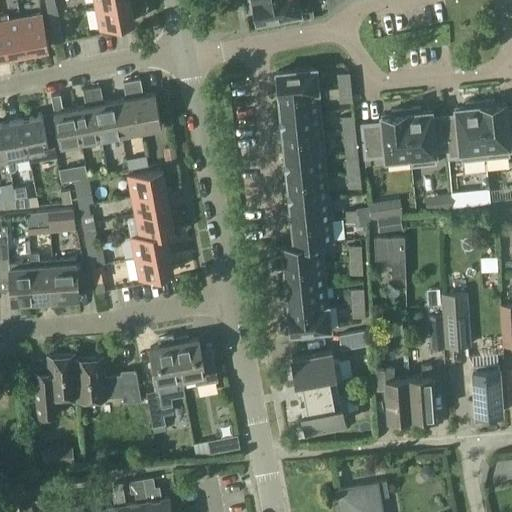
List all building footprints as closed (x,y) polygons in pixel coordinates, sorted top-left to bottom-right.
[(130,0),(96,6),(100,27),(135,21),(130,0)] [(298,0),(249,0),(251,10),(256,10),(258,20),(286,14),(288,16),(296,15),(297,12),(301,12),(298,0)] [(56,4),(47,5),(49,15),(58,13),(56,4)] [(49,47),(42,13),(20,17),(27,51),(49,47)] [(51,26),(60,24),(58,13),(49,15),(51,26)] [(27,51),(20,17),(0,20),(0,21),(6,55),(27,51)] [(405,27),(406,41),(443,40),(443,26),(405,27)] [(280,93),(318,89),(316,67),(277,71),(280,93)] [(339,87),(352,86),(350,74),(338,75),(339,87)] [(163,124),(157,90),(146,92),(143,76),(133,78),(143,128),(163,124)] [(124,80),(127,95),(116,97),(123,132),(143,128),(133,78),(124,80)] [(105,100),(101,84),(93,85),(102,136),(123,132),(116,97),(105,100)] [(84,87),(87,103),(75,105),(82,140),(102,136),(93,85),(84,87)] [(352,86),(339,87),(340,99),(353,98),(352,86)] [(332,87),(325,88),(326,98),(333,97),(332,87)] [(318,89),(280,93),(282,114),(321,110),(318,89)] [(64,107),(61,91),(51,93),(61,144),(82,140),(75,105),(64,107)] [(511,107),(506,108),(506,102),(495,103),(495,98),(480,100),(486,158),(511,155),(511,154),(510,151),(511,150),(511,107)] [(466,101),(466,106),(456,107),(457,113),(444,114),(448,149),(447,149),(448,158),(461,156),(462,159),(461,159),(462,160),(486,158),(480,100),(466,101)] [(432,116),(432,110),(421,111),(421,106),(406,107),(411,155),(412,164),(411,164),(411,165),(437,163),(436,150),(447,149),(448,149),(444,114),(432,116)] [(392,109),(392,114),(382,115),(383,121),(361,123),(365,158),(386,156),(386,158),(411,155),(406,107),(392,109)] [(321,110),(282,114),(284,135),(323,131),(321,110)] [(57,155),(53,133),(47,134),(43,114),(21,118),(28,158),(30,157),(30,160),(57,155)] [(344,130),(356,129),(355,117),(342,118),(344,130)] [(18,166),(17,160),(28,158),(21,118),(2,122),(10,161),(12,171),(14,171),(18,166)] [(0,162),(10,161),(2,122),(0,122),(0,162)] [(356,129),(344,130),(345,142),(357,141),(356,129)] [(323,131),(284,135),(286,157),(325,153),(323,131)] [(166,148),(169,158),(177,157),(175,146),(166,148)] [(76,162),(76,148),(57,148),(57,163),(76,162)] [(325,153),(286,157),(289,178),(327,174),(325,153)] [(348,173),(360,172),(359,160),(347,161),(348,173)] [(67,166),(59,168),(61,180),(69,179),(67,166)] [(167,189),(163,168),(128,174),(132,196),(167,189)] [(360,172),(348,173),(349,185),(361,184),(360,172)] [(327,174),(289,178),(291,199),(329,195),(327,174)] [(61,190),(63,202),(72,201),(70,189),(61,190)] [(167,189),(132,196),(136,216),(171,209),(167,189)] [(451,191),(441,192),(443,207),(452,206),(451,191)] [(86,193),(77,195),(79,206),(89,204),(86,193)] [(329,195),(291,199),(293,221),(331,217),(329,195)] [(29,205),(28,196),(16,197),(17,206),(29,205)] [(4,198),(5,207),(17,206),(16,197),(4,198)] [(81,215),(90,214),(89,204),(79,206),(81,215)] [(60,208),(48,209),(49,219),(49,223),(50,231),(62,230),(62,222),(75,221),(73,207),(60,208)] [(371,219),(370,207),(358,208),(359,221),(371,219)] [(346,210),(347,222),(359,221),(358,208),(346,210)] [(49,219),(48,209),(36,210),(26,211),(28,225),(49,223),(49,219)] [(166,231),(175,229),(171,209),(136,216),(140,235),(140,236),(166,231)] [(377,219),(379,231),(402,227),(400,215),(377,219)] [(331,217),(293,221),(295,243),(322,240),(322,241),(334,240),(331,217)] [(132,236),(135,253),(136,257),(170,251),(166,231),(140,236),(140,235),(132,236)] [(94,233),(85,235),(87,245),(96,243),(94,233)] [(405,234),(374,236),(376,260),(389,259),(392,261),(393,276),(408,275),(405,234)] [(295,243),(283,244),(286,266),(324,262),(322,241),(322,240),(295,243)] [(8,241),(0,241),(0,273),(10,273),(12,301),(33,300),(30,260),(9,261),(8,241)] [(89,255),(98,254),(96,243),(87,245),(89,255)] [(362,246),(350,247),(350,259),(362,258),(362,246)] [(39,259),(39,251),(30,252),(31,260),(30,260),(33,300),(55,298),(52,258),(39,259)] [(140,277),(174,271),(170,251),(136,257),(140,277)] [(52,258),(55,298),(79,296),(76,256),(52,258)] [(497,269),(497,256),(480,257),(480,270),(497,269)] [(362,258),(350,259),(351,271),(363,270),(362,258)] [(288,288),(326,284),(324,262),(286,266),(288,288)] [(105,290),(103,280),(94,282),(96,292),(105,290)] [(290,309),(328,305),(326,284),(288,288),(290,309)] [(421,290),(401,289),(400,312),(420,313),(421,290)] [(353,302),(365,302),(364,290),(352,290),(353,302)] [(467,291),(443,293),(447,346),(471,344),(467,291)] [(365,302),(353,302),(353,314),(365,314),(365,302)] [(504,344),(511,343),(511,303),(501,304),(504,344)] [(328,305),(290,309),(292,332),(331,328),(328,305)] [(442,315),(430,316),(433,347),(445,345),(442,315)] [(367,330),(340,334),(343,349),(370,344),(367,330)] [(151,346),(159,391),(160,395),(148,397),(153,426),(166,424),(163,407),(173,405),(170,389),(169,380),(182,377),(174,338),(175,338),(174,334),(173,334),(173,335),(159,337),(160,345),(151,346)] [(195,375),(196,384),(220,379),(217,364),(205,366),(199,337),(190,339),(189,335),(175,338),(174,338),(182,377),(195,375)] [(345,422),(343,410),(349,409),(345,388),(339,389),(337,377),(343,376),(339,356),(334,357),(333,350),(293,357),(298,385),(303,383),(305,396),(301,397),(307,429),(345,422)] [(50,383),(36,384),(38,416),(54,415),(53,396),(78,394),(76,358),(76,353),(48,355),(50,383)] [(136,369),(121,370),(122,374),(105,375),(104,356),(76,358),(78,394),(79,399),(123,396),(124,402),(142,400),(136,369)] [(409,376),(412,416),(436,414),(432,363),(423,363),(424,375),(409,376)] [(412,416),(409,376),(396,377),(395,365),(385,366),(389,418),(412,416)] [(499,368),(474,370),(476,398),(469,399),(470,414),(478,413),(478,414),(502,412),(499,368)] [(238,433),(207,439),(210,452),(240,446),(238,433)] [(58,447),(45,449),(46,466),(60,464),(58,447)] [(173,511),(171,495),(162,496),(160,486),(156,486),(154,475),(144,477),(147,490),(150,511),(173,511)] [(138,500),(127,502),(128,511),(150,511),(147,490),(144,477),(130,479),(132,491),(136,490),(138,500)] [(384,511),(382,497),(390,495),(387,479),(336,488),(338,502),(333,503),(334,511),(384,511)] [(114,496),(116,504),(105,506),(106,511),(128,511),(127,502),(125,493),(123,481),(115,482),(117,495),(114,496)] [(96,498),(104,497),(102,485),(93,486),(96,498)] [(85,510),(83,501),(62,505),(62,511),(84,511),(84,510),(85,510)]
